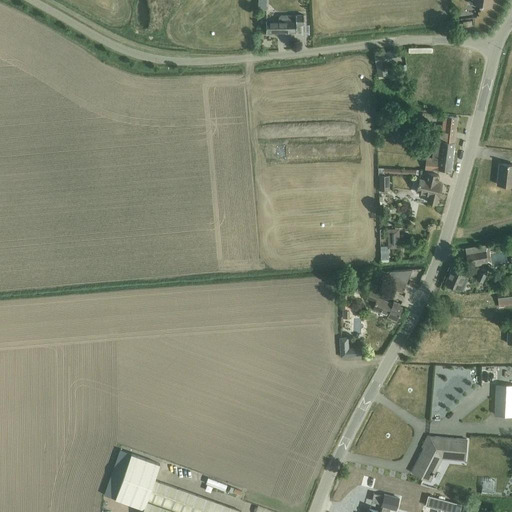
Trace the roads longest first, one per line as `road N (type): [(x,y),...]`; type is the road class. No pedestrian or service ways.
road 1 (unclassified): [(314,511),(427,286),(496,47)]
road 2 (unclassified): [(496,47),(411,40),(165,61),(113,46),(29,0)]
